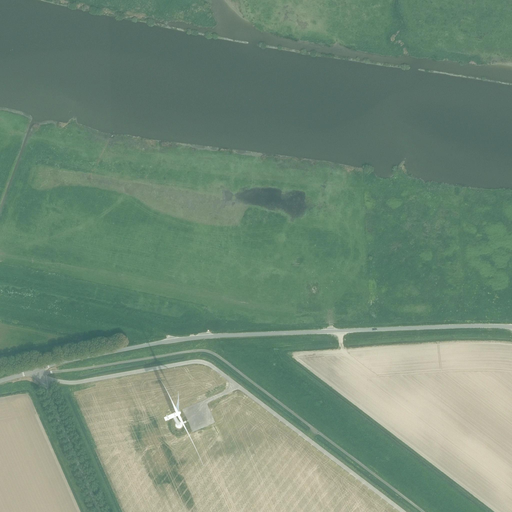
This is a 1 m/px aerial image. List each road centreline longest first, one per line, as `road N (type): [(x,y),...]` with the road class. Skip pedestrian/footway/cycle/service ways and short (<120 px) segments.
road 1 (unclassified): [(511,327),(205,336),(36,370)]
road 2 (unclassified): [(423,511),(211,352),(36,370)]
road 3 (unclassified): [(100,511),(36,370)]
